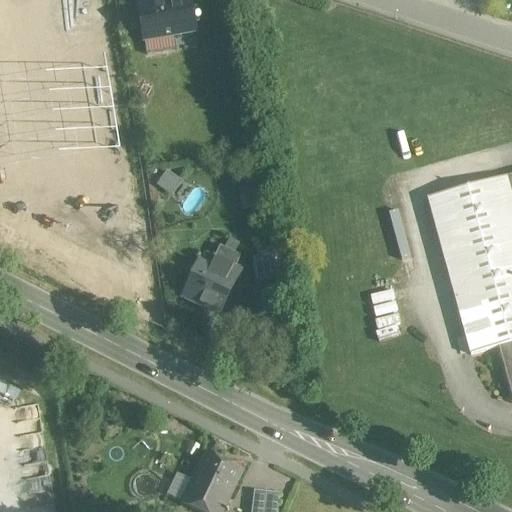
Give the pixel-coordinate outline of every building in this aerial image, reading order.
[(168,7),(167,0),(136,0),(143,42),(195,34),(190,3),(168,7)] [(511,377),(511,174),(428,197),(471,359),(504,350),(511,377)] [(233,254),(235,250),(236,250),(238,246),(229,242),(224,250),(233,254)] [(208,271),(206,270),(198,267),(182,299),(218,316),(227,300),(221,296),(240,258),(219,248),(208,271)] [(255,283),(260,282),(279,279),(276,256),(252,259),(255,283)] [(205,454),(182,502),(181,502),(180,505),(194,511),(227,511),(228,511),(225,510),(243,473),(205,454)] [(263,511),(265,494),(254,493),(251,511),(263,511)] [(263,511),(277,511),(279,496),(266,494),(263,511)]
